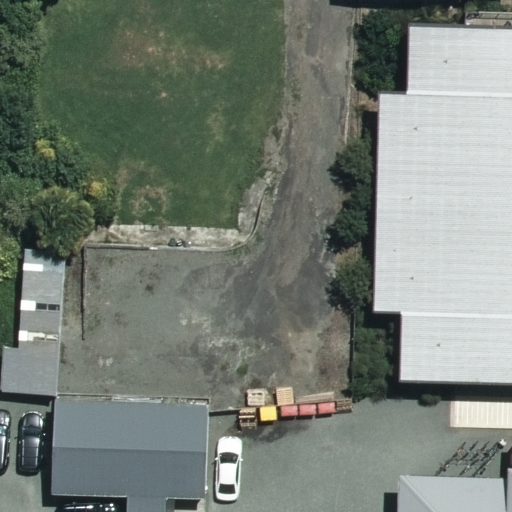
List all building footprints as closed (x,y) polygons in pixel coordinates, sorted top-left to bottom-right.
[(38,0),(35,132),(99,134),(96,237),(241,242),(243,161),(281,162),(285,0),(38,0)] [(511,36),(411,34),(409,104),(380,104),(375,321),(402,321),(400,392),(511,393),(511,36)] [(164,251),(89,250),(88,299),(163,300),(164,251)] [(205,396),(45,391),(42,496),(201,501),(205,396)] [(511,511),(511,444),(405,441),(402,511),(511,511)]
